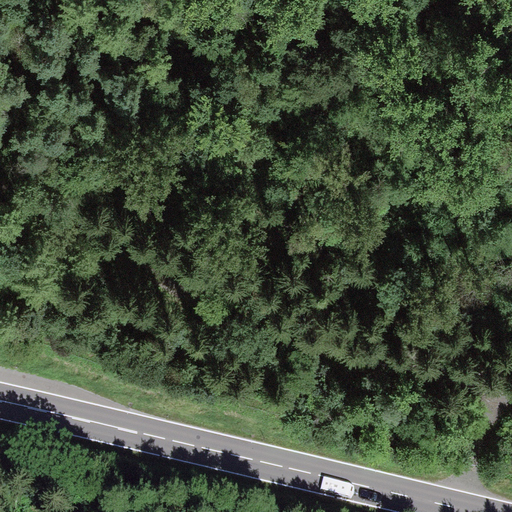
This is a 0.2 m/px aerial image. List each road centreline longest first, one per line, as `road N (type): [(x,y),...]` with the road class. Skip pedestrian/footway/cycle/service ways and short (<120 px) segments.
road 1 (track): [(0,190),(206,307),(274,335),(511,390)]
road 2 (primary): [(0,401),(476,511)]
road 3 (track): [(457,507),(491,385)]
